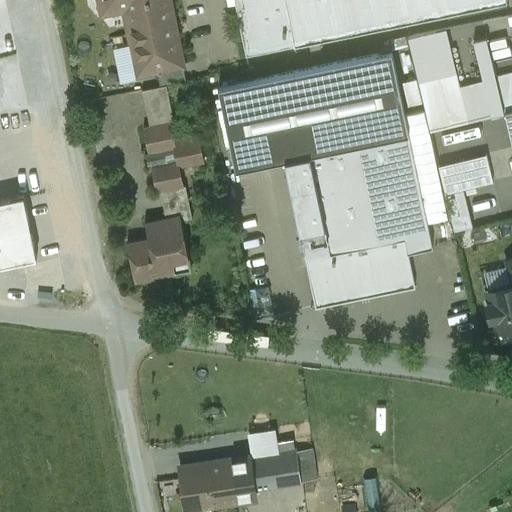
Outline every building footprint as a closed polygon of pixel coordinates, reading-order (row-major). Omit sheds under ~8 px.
[(98,0),(101,10),(123,5),(138,75),(157,71),(183,66),(169,0),(98,0)] [(284,0),(234,0),(246,56),(294,46),(284,0)] [(506,0),(284,0),(294,46),(507,3),(506,0)] [(424,109),(428,128),(505,112),(497,74),(489,37),(474,40),(483,80),(459,85),(446,28),(408,36),(424,109)] [(391,51),(219,87),(237,169),(284,159),(308,154),(408,132),(404,113),(391,51)] [(183,66),(157,71),(160,86),(167,85),(186,81),(183,66)] [(511,70),(497,74),(505,112),(511,110),(511,70)] [(160,86),(142,90),(150,125),(150,126),(170,122),(174,121),(167,85),(160,86)] [(408,132),(427,221),(447,217),(428,128),(424,109),(404,113),(408,132)] [(170,122),(150,126),(150,125),(143,127),(149,155),(146,155),(148,165),(151,165),(157,192),(160,191),(184,186),(180,167),(204,162),(199,135),(174,141),(170,122)] [(408,132),(308,154),(324,227),(299,232),(315,307),(415,286),(407,251),(433,246),(427,221),(408,132)] [(308,154),(284,159),(299,232),(324,227),(308,154)] [(486,154),(439,165),(445,192),(463,188),(493,181),(486,154)] [(184,186),(160,191),(166,217),(180,214),(181,222),(193,219),(186,186),(184,186)] [(463,188),(445,192),(454,230),(472,226),(463,188)] [(0,200),(0,261),(1,266),(37,259),(24,196),(0,200)] [(166,217),(145,222),(148,237),(127,242),(135,282),(192,270),(181,222),(180,214),(166,217)] [(489,290),(511,284),(511,274),(510,265),(484,271),(489,290)] [(511,327),(511,284),(489,290),(487,291),(497,331),(511,327)] [(248,432),(251,458),(279,454),(275,429),(248,432)] [(312,448),(297,450),(297,451),(301,482),(317,480),(312,448)] [(301,482),(297,451),(279,454),(251,458),(256,489),(301,482)] [(186,508),(257,497),(256,489),(251,458),(181,468),(186,508)]
